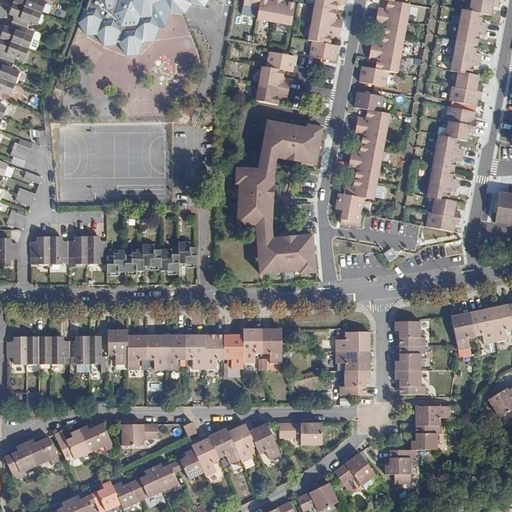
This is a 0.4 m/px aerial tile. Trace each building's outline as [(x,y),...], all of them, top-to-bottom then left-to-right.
[(44,0),(14,0),(14,2),(42,12),(47,1),(44,0)] [(204,6),(208,0),(216,0),(217,1),(223,2),(225,0),(90,0),(87,9),(84,9),(80,22),(86,34),(98,33),(104,44),(116,43),(117,40),(120,43),(127,54),(138,54),(143,41),(154,40),(159,28),(157,25),(163,22),(162,19),(167,16),(166,13),(171,10),(184,12),(191,4),(204,6)] [(244,0),(243,4),(259,7),(257,19),(291,25),(295,3),(285,1),(285,0),(244,0)] [(315,0),(308,40),(312,41),(309,57),(335,61),(338,46),(330,44),(332,34),(337,35),(337,36),(340,37),(343,21),(340,20),(339,21),(335,20),(338,0),(343,1),(343,2),(346,3),(346,0),(315,0)] [(401,0),(385,0),(388,0),(386,11),(381,10),(381,9),(378,8),(375,24),(378,25),(378,24),(383,24),(379,45),(375,44),(375,43),(372,42),(369,59),(372,59),(372,58),(377,59),(375,69),(362,66),(360,82),(385,87),(388,71),(397,73),(410,5),(401,3),(401,0)] [(496,0),(472,0),(470,11),(484,13),(491,15),(492,6),(499,7),(500,1),(496,0)] [(38,24),(42,12),(14,2),(11,9),(9,13),(15,15),(12,21),(27,27),(29,21),(38,24)] [(463,10),(460,25),(486,30),(487,24),(482,22),(484,13),(470,11),(463,10)] [(42,32),(27,27),(12,21),(10,27),(5,25),(3,31),(1,37),(29,48),(36,50),(42,32)] [(460,25),(457,40),(478,44),(479,35),(485,36),(486,30),(460,25)] [(25,59),(29,48),(1,37),(0,39),(0,49),(1,50),(0,53),(0,56),(14,62),(16,56),(25,59)] [(457,40),(454,55),(481,60),(482,54),(476,53),(478,44),(457,40)] [(295,57),(269,52),(266,67),(262,67),(256,101),(278,105),(280,95),(284,96),(284,97),(287,97),(290,81),(287,81),(287,82),(282,81),(284,71),(292,72),(295,57)] [(481,60),(454,55),(451,70),(459,72),(473,74),(474,66),(480,67),(481,60)] [(11,69),(14,62),(0,56),(0,76),(16,83),(20,72),(11,69)] [(473,74),(459,72),(456,87),(483,92),(484,86),(478,85),(480,76),(473,74)] [(11,95),(16,83),(0,76),(0,97),(3,91),(11,95)] [(483,92),(456,87),(453,87),(450,100),(478,105),(479,98),(482,99),(483,92)] [(383,97),(357,92),(355,108),(367,110),(366,120),(361,119),(361,118),(358,118),(355,134),(358,134),(358,133),(363,134),(359,155),(354,154),(355,152),(351,152),(348,168),(351,169),(352,168),(356,168),(352,189),(348,188),(348,187),(345,186),(343,194),(338,193),(336,209),(343,210),(340,223),(359,227),(361,214),(364,198),(373,200),(389,114),(380,112),(383,97)] [(446,121),(450,121),(476,127),(478,120),(475,120),(476,112),(449,107),(446,121)] [(267,121),(261,155),(276,158),(284,159),(283,166),(289,167),(290,160),(301,162),(316,165),(323,128),(307,125),(307,128),(267,121)] [(450,121),(447,137),(460,140),(467,141),(469,132),(475,133),(476,127),(450,121)] [(39,132),(36,131),(37,144),(39,145),(47,144),(46,128),(39,129),(39,132)] [(440,136),(437,151),(463,156),(464,149),(459,148),(460,140),(447,137),(440,136)] [(16,143),(13,148),(29,154),(31,148),(16,143)] [(29,154),(13,148),(11,155),(26,161),(29,154)] [(463,156),(437,151),(434,166),(455,170),(457,161),(462,162),(463,156)] [(276,158),(261,155),(258,169),(274,170),(276,158)] [(0,173),(4,175),(8,164),(0,160),(0,173)] [(301,162),(290,160),(289,167),(300,169),(301,162)] [(455,170),(434,166),(431,181),(458,186),(459,180),(453,179),(455,170)] [(258,169),(236,168),(235,184),(239,184),(237,224),(255,225),(271,226),(272,202),(279,203),(279,200),(279,196),(273,196),(273,185),(274,170),(258,169)] [(25,177),(40,183),(42,177),(27,171),(25,177)] [(458,186),(431,181),(428,196),(436,198),(449,200),(451,191),(457,192),(458,186)] [(18,194),(34,199),(36,194),(20,188),(18,194)] [(511,194),(501,193),(496,222),(511,224),(511,194)] [(16,200),(31,206),(34,199),(18,194),(16,200)] [(449,200),(436,198),(433,213),(460,218),(461,212),(455,211),(457,202),(449,200)] [(10,216),(25,222),(27,216),(12,210),(10,216)] [(460,218),(433,213),(430,212),(427,226),(454,231),(456,224),(458,224),(460,218)] [(7,222),(23,228),(25,222),(10,216),(7,222)] [(271,226),(255,225),(257,240),(272,238),(271,226)] [(272,238),(257,240),(259,274),(299,271),(300,274),(315,273),(312,235),(297,236),(286,237),(286,231),(279,231),(280,238),(272,238)] [(31,264),(50,264),(50,235),(47,235),(41,235),(41,239),(38,239),(37,242),(31,243),(31,264)] [(50,235),(50,264),(63,264),(63,256),(66,256),(69,256),(69,240),(63,240),(63,235),(56,235),(50,235)] [(77,264),(88,263),(88,236),(76,236),(75,240),(69,240),(69,256),(69,263),(69,267),(77,267),(77,264)] [(88,236),(88,263),(101,263),(101,256),(107,256),(107,255),(107,240),(101,240),(101,239),(97,240),(97,236),(88,236)] [(0,238),(0,265),(11,266),(12,259),(19,259),(18,243),(12,243),(12,242),(8,242),(8,238),(0,238)] [(180,245),(180,254),(180,264),(186,264),(198,264),(198,247),(190,247),(183,247),(183,245),(180,245)] [(143,252),(144,266),(150,266),(162,266),(161,251),(161,250),(154,249),(147,249),(147,247),(143,247),(143,248),(143,252)] [(399,257),(393,248),(383,254),(389,263),(399,257)] [(162,266),(162,270),(168,270),(180,270),(180,264),(180,254),(173,254),(166,254),(166,252),(161,251),(162,266)] [(126,254),(126,272),(137,271),(144,271),(144,266),(143,252),(140,252),(140,254),(132,254),(126,254)] [(107,272),(120,272),(126,272),(126,254),(126,253),(122,253),(122,255),(115,255),(107,255),(107,256),(107,272)] [(505,331),(511,329),(511,326),(507,305),(488,309),(495,342),(507,340),(505,331)] [(488,309),(470,313),(475,337),(482,336),(484,345),(493,342),(495,342),(488,309)] [(451,317),(457,346),(458,350),(469,348),(468,339),(475,337),(470,313),(451,317)] [(420,322),(395,322),(395,332),(399,332),(399,338),(399,346),(425,346),(425,339),(420,339),(420,322)] [(255,355),(262,354),(262,329),(259,330),(242,330),(243,335),(243,364),(255,364),(255,355)] [(270,364),(282,364),(281,352),(281,335),(281,329),(271,329),(262,329),(262,354),(270,354),(270,364)] [(116,365),(127,365),(127,336),(126,331),(119,331),(107,331),(108,355),(116,355),(116,365)] [(335,340),(336,352),(369,352),(369,332),(344,332),(344,340),(337,340),(335,340)] [(155,370),(166,370),(165,335),(146,336),(146,361),(154,361),(155,370)] [(177,361),(185,360),(185,335),(165,335),(166,370),(177,370),(177,361)] [(193,370),(204,370),(204,335),(185,335),(185,360),(193,361),(193,370)] [(216,360),(223,360),(223,335),(204,335),(204,370),(216,370),(216,360)] [(243,370),(243,364),(243,335),(223,335),(223,360),(231,360),(232,370),(243,370)] [(139,361),(146,361),(146,336),(127,336),(127,365),(127,371),(139,370),(139,361)] [(26,366),(26,338),(17,338),(17,341),(14,341),(14,343),(7,343),(7,358),(14,358),(14,366),(26,366)] [(26,366),(39,366),(39,341),(35,341),(35,338),(26,338),(26,366)] [(39,366),(51,366),(51,338),(42,338),(41,341),(39,341),(39,366)] [(70,358),(70,342),(64,342),(64,341),(60,341),(59,338),(51,338),(51,366),(64,366),(64,358),(70,358)] [(70,365),(89,366),(88,338),(79,338),(79,341),(76,341),(76,342),(70,342),(70,358),(70,365)] [(101,373),(108,373),(108,357),(101,357),(101,341),(97,341),(97,338),(88,338),(89,366),(101,366),(101,373)] [(493,342),(484,345),(486,354),(496,352),(493,342)] [(395,371),(420,371),(420,354),(425,354),(425,346),(399,346),(399,353),(399,362),(395,362),(395,371)] [(471,356),(469,348),(458,350),(459,359),(471,356)] [(337,364),(337,371),(344,371),(369,371),(369,352),(336,352),(336,364),(337,364)] [(369,371),(344,371),(344,387),(339,388),(339,395),(350,396),(365,395),(365,384),(365,380),(370,380),(369,371)] [(400,387),(400,395),(415,395),(425,395),(425,388),(421,388),(420,371),(395,371),(395,380),(400,380),(400,383),(400,387)] [(506,389),(487,401),(499,419),(511,410),(511,387),(508,391),(506,389)] [(415,426),(440,426),(440,419),(449,419),(449,407),(415,407),(415,426)] [(182,427),(187,437),(197,433),(192,423),(182,427)] [(79,430),(89,453),(104,447),(106,451),(113,447),(104,425),(103,424),(96,427),(89,430),(87,427),(79,430)] [(280,455),(266,424),(258,428),(248,432),(255,447),(259,455),(265,452),(270,460),(280,455)] [(321,446),(321,424),(305,424),(279,424),(279,439),(300,439),(300,446),(321,446)] [(140,425),(122,425),(122,446),(144,446),(144,440),(157,440),(157,425),(140,425)] [(255,447),(248,432),(245,425),(236,429),(227,432),(240,460),(242,463),(252,458),(249,450),(255,447)] [(441,435),(441,426),(440,426),(415,426),(415,443),(412,443),(412,451),(415,451),(437,452),(437,435),(441,435)] [(240,460),(227,432),(226,429),(219,432),(208,437),(209,439),(218,459),(225,456),(229,464),(240,460)] [(75,460),(89,453),(79,430),(71,434),(72,437),(65,440),(61,432),(54,435),(65,459),(72,456),(75,460)] [(25,444),(35,467),(50,460),(52,464),(59,461),(49,438),(35,444),(33,440),(25,444)] [(213,463),(219,461),(218,459),(209,439),(191,446),(193,450),(204,473),(206,477),(217,472),(213,463)] [(11,454),(4,458),(15,481),(23,478),(21,473),(35,467),(25,444),(16,448),(17,452),(11,454)] [(189,480),(204,473),(193,450),(185,453),(187,457),(175,463),(179,471),(184,469),(189,480)] [(415,459),(415,451),(412,451),(390,452),(390,467),(385,467),(385,475),(394,475),(394,485),(411,485),(410,459),(415,459)] [(375,475),(359,454),(350,461),(334,473),(347,490),(358,482),(361,486),(362,485),(374,476),(375,475)] [(179,471),(175,463),(162,468),(160,465),(153,468),(164,492),(178,485),(173,473),(179,471)] [(164,492),(153,468),(145,472),(147,476),(135,481),(142,497),(146,495),(149,499),(164,492)] [(378,481),(374,476),(362,485),(367,491),(378,481)] [(112,486),(121,505),(123,510),(138,503),(137,499),(142,497),(135,481),(123,487),(120,483),(112,486)] [(92,495),(96,503),(99,511),(104,511),(121,505),(112,486),(110,482),(103,485),(102,485),(104,489),(92,495)] [(338,503),(329,483),(306,494),(295,499),(301,511),(304,511),(315,508),(319,511),(338,503)] [(70,500),(75,511),(93,511),(90,505),(96,503),(92,495),(80,500),(78,496),(70,500)] [(53,511),(75,511),(70,500),(66,502),(62,504),(64,507),(53,511)] [(274,510),(270,511),(293,511),(291,506),(289,503),(274,510)]
